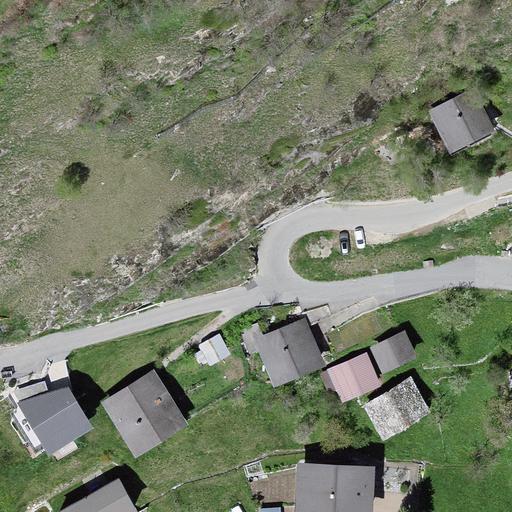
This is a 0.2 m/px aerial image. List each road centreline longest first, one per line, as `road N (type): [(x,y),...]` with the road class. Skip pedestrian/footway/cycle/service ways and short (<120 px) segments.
road 1 (residential): [(278,280),(0,354)]
road 2 (unclassified): [(278,280),(282,242),(313,220),(434,217),(511,188)]
road 3 (unclassified): [(511,279),(452,276),(341,296),(299,296),(278,280)]
